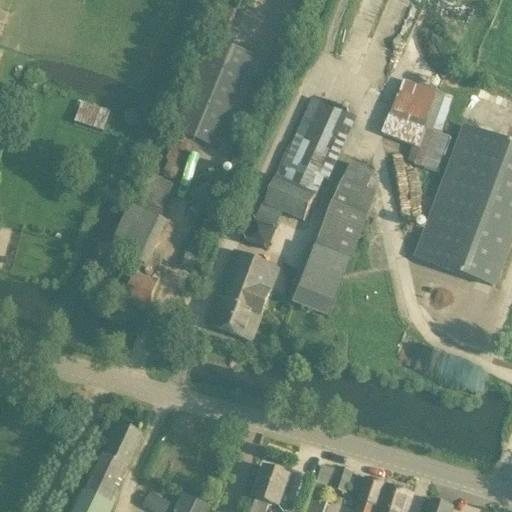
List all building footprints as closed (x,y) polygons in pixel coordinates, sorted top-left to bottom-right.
[(273,0),(262,39),(286,46),(299,0),(273,0)] [(205,58),(175,132),(216,148),(246,75),(254,56),(213,39),(205,58)] [(404,81),(381,136),(414,149),(408,162),(436,174),(450,139),(440,135),(453,99),(404,81)] [(288,149),(256,220),(276,229),(282,214),(307,225),(309,221),(305,220),(322,181),(326,183),(354,119),(312,100),(291,147),(288,149)] [(103,134),(110,113),(81,104),(75,124),(103,134)] [(511,145),(467,129),(418,260),(493,288),(511,236),(511,145)] [(372,174),(352,165),(332,203),(314,249),(309,247),(287,304),(328,318),(375,195),(365,192),(372,174)] [(199,177),(189,196),(206,211),(225,201),(223,175),(199,177)] [(149,176),(135,208),(159,219),(173,187),(149,176)] [(111,250),(115,252),(149,267),(168,223),(159,219),(135,208),(130,206),(111,250)] [(191,273),(200,251),(189,247),(180,269),(191,273)] [(262,316),(280,270),(235,252),(217,298),(262,316)] [(147,312),(159,281),(124,267),(111,298),(147,312)] [(251,343),(262,316),(217,298),(207,326),(251,343)] [(465,361),(451,379),(472,395),(486,377),(465,361)] [(79,493),(108,507),(141,437),(115,425),(100,457),(97,455),(79,493)] [(251,511),(266,511),(269,504),(279,507),(290,476),(264,467),(253,498),(256,499),(251,511)] [(322,467),(316,485),(345,495),(352,474),(339,469),(338,472),(322,467)] [(359,503),(384,511),(407,511),(413,495),(367,480),(359,503)] [(323,511),(328,499),(312,493),(305,511),(323,511)] [(150,494),(141,507),(149,511),(165,511),(169,506),(150,494)] [(206,511),(208,510),(181,496),(173,511),(206,511)] [(451,511),(453,508),(431,500),(426,511),(451,511)] [(384,511),(359,503),(356,511),(384,511)]
